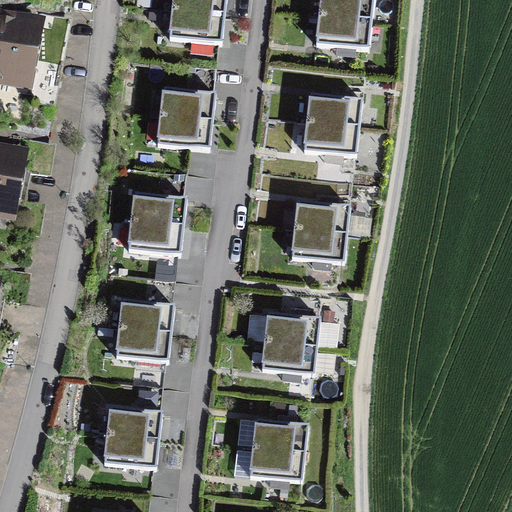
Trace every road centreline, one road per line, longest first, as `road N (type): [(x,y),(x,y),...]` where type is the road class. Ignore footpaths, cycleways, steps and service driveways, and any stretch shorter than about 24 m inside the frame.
road 1 (residential): [(105,0),(76,216),(5,511)]
road 2 (residential): [(263,0),(244,156),(212,285),(185,511)]
road 3 (residential): [(417,0),(364,375),(364,511)]
